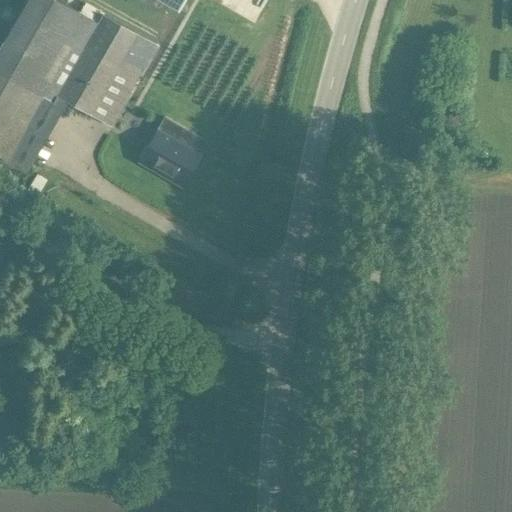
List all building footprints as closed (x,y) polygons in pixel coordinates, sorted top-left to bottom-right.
[(58,0),(24,0),(0,44),(0,71),(54,101),(57,95),(102,13),(83,2),(78,11),(58,0)] [(161,0),(177,9),(182,0),(161,0)] [(57,95),(112,126),(157,43),(102,13),(57,95)] [(54,101),(0,71),(0,154),(18,165),(54,101)] [(181,185),(200,153),(158,129),(139,161),(181,185)] [(87,358),(86,321),(34,323),(35,360),(87,358)]
